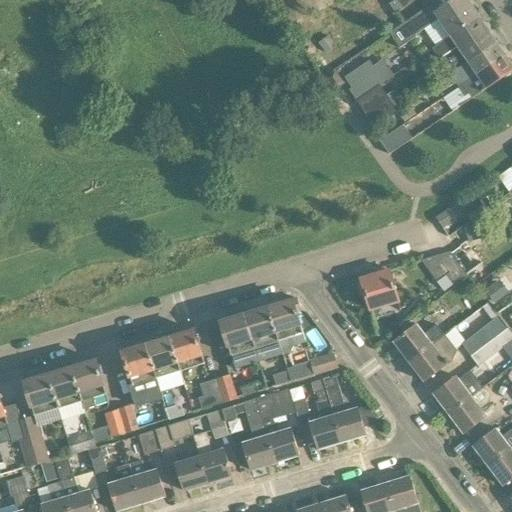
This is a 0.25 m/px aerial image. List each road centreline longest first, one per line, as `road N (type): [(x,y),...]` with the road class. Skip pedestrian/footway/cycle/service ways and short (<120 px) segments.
road 1 (residential): [(0,359),(297,271)]
road 2 (residential): [(420,449),(297,271)]
road 3 (residential): [(221,511),(420,449)]
road 4 (residential): [(297,271),(412,235)]
